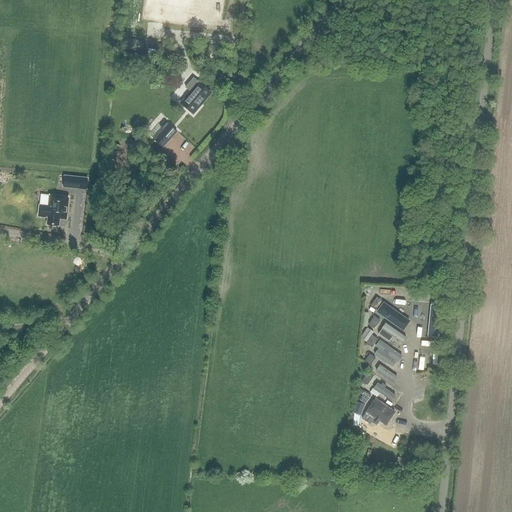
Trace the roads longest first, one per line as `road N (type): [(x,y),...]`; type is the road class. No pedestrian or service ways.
road 1 (tertiary): [(0,403),(343,0)]
road 2 (unclassified): [(440,511),(493,0)]
road 3 (unknown): [(107,276),(85,247),(0,239)]
